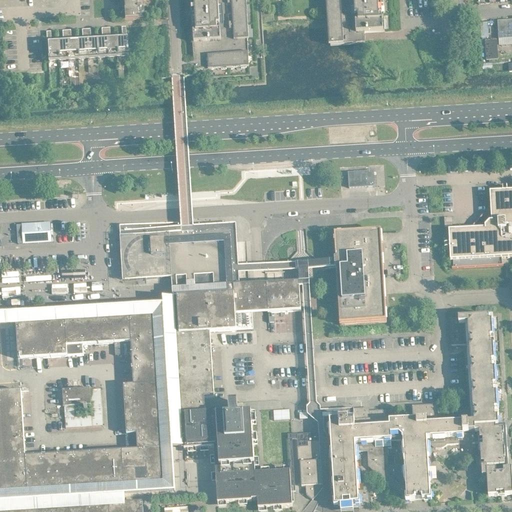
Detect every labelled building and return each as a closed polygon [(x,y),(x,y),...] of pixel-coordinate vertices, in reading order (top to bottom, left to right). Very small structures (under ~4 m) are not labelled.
[(126,9),(145,8),(144,8),(143,0),(126,0),(127,9),(126,9)] [(191,0),(195,69),(250,66),(246,0),(329,0),(332,44),(367,42),(366,32),(386,31),(384,0),(191,0)] [(145,8),(126,9),(126,10),(127,9),(127,19),(126,19),(126,20),(145,18),(144,18),(144,8),(145,8)] [(511,18),(499,19),(500,38),(504,38),(504,37),(511,36),(511,18)] [(489,22),(481,23),(482,37),(490,37),(489,22)] [(118,39),(119,58),(119,57),(129,56),(129,57),(130,57),(128,38),(128,39),(118,40),(118,39)] [(99,40),(98,40),(100,59),(100,58),(109,58),(109,59),(108,39),(108,40),(99,41),(99,40)] [(109,39),(108,39),(109,59),(110,59),(110,58),(119,57),(119,58),(118,39),(118,40),(109,40),(109,39)] [(490,40),(486,40),(488,60),(492,60),(499,59),(498,39),(490,40)] [(89,41),(90,60),(90,59),(99,58),(99,59),(100,59),(98,40),(98,41),(89,42),(89,41)] [(69,42),(70,61),(71,61),(71,60),(80,59),(80,60),(79,41),(79,42),(69,43),(69,42)] [(79,41),(80,60),(80,59),(89,59),(89,60),(90,60),(89,41),(88,41),(88,42),(79,42),(79,41)] [(60,62),(59,42),(59,43),(50,44),(50,43),(49,43),(50,62),(51,62),(51,61),(60,61),(60,62)] [(60,42),(59,42),(60,62),(61,62),(61,61),(70,60),(70,61),(69,42),(69,43),(60,43),(60,42)] [(350,172),(350,188),(375,186),(374,171),(350,172)] [(503,258),(509,257),(511,257),(511,191),(509,191),(509,186),(504,186),(504,191),(504,192),(491,192),(493,221),(491,221),(485,216),(485,215),(484,215),(483,216),(484,216),(480,220),(476,225),(476,229),(450,230),(451,243),(446,243),(446,248),(451,248),(452,260),(454,260),(455,267),(453,268),(505,266),(505,265),(503,265),(503,258)] [(446,217),(446,227),(454,227),(454,217),(446,217)] [(25,225),(18,226),(19,244),(26,243),(39,242),(52,241),(52,236),(55,236),(54,224),(51,225),(51,224),(29,225),(25,226),(25,225)] [(183,233),(122,236),(123,252),(124,252),(126,280),(134,279),(173,277),(174,291),(188,290),(190,290),(189,284),(197,284),(197,289),(203,288),(215,287),(216,286),(235,285),(233,245),(232,230),(231,230),(196,233),(195,225),(183,226),(183,233)] [(338,265),(341,325),(387,322),(385,287),(384,267),(384,261),(382,232),(336,234),(338,261),(338,265)] [(179,298),(174,299),(175,311),(176,323),(177,335),(178,351),(179,375),(181,400),(182,415),(184,415),(186,449),(215,447),(219,503),(253,501),(253,500),(259,499),(260,508),(294,506),(292,471),(257,473),(253,413),(240,414),(239,412),(246,411),(246,403),(239,403),(239,402),(230,403),(231,415),(216,416),(216,413),(207,413),(206,407),(206,398),(216,397),(214,373),(213,356),(214,356),(214,353),(213,354),(213,349),(212,344),(214,344),(214,341),(212,341),(212,333),(218,333),(238,331),(255,330),(254,314),(260,313),(302,311),(301,281),(300,281),(300,282),(268,284),(259,285),(252,285),(241,286),(241,285),(235,285),(216,286),(216,287),(215,287),(203,288),(197,289),(197,284),(189,284),(190,290),(188,290),(188,297),(179,298)] [(23,391),(0,392),(0,493),(29,492),(45,491),(62,490),(77,489),(93,488),(110,487),(126,486),(126,485),(166,483),(164,449),(163,433),(162,416),(161,401),(160,385),(159,377),(159,368),(159,361),(159,352),(158,352),(156,316),(131,318),(116,319),(107,319),(83,321),(67,322),(62,322),(50,323),(34,324),(18,325),(20,359),(36,358),(53,357),(69,356),(85,355),(85,345),(89,345),(89,346),(92,346),(92,345),(108,344),(109,344),(109,345),(112,345),(112,343),(117,343),(117,355),(133,354),(134,370),(135,376),(125,377),(126,386),(125,386),(125,387),(126,403),(128,435),(129,451),(124,451),(108,452),(76,454),(60,455),(59,455),(57,455),(57,449),(34,450),(34,451),(26,452),(26,448),(25,436),(25,424),(24,407),(23,391)] [(299,434),(298,434),(298,439),(299,447),(299,459),(301,459),(303,486),(307,486),(307,494),(313,500),(314,500),(316,502),(319,503),(319,502),(320,502),(320,503),(324,505),(325,505),(325,506),(345,505),(357,504),(359,504),(360,504),(360,492),(359,488),(357,450),(361,449),(369,449),(369,458),(369,462),(403,493),(407,496),(407,500),(410,499),(411,500),(411,501),(415,501),(425,500),(425,499),(429,499),(429,500),(432,500),(432,494),(431,482),(430,471),(430,461),(430,457),(428,439),(429,439),(431,439),(431,441),(432,444),(434,446),(435,447),(437,448),(438,448),(439,448),(441,448),(443,448),(445,447),(447,446),(448,445),(451,444),(460,444),(459,440),(459,437),(465,437),(465,432),(481,431),(481,438),(484,438),(484,442),(485,446),(482,446),(482,454),(483,462),(486,462),(486,466),(483,466),(484,476),(488,476),(489,481),(489,489),(490,496),(498,496),(498,493),(502,492),(506,492),(506,495),(511,494),(511,467),(510,468),(509,458),(509,453),(509,449),(509,448),(508,434),(508,429),(508,428),(507,428),(507,424),(506,424),(504,424),(500,425),(499,417),(496,417),(496,413),(496,409),(499,409),(498,401),(498,393),(495,393),(495,389),(494,385),(497,385),(497,377),(496,369),(493,369),(493,365),(493,361),(496,361),(495,353),(495,345),(492,345),(492,341),(492,337),(494,337),(494,329),(493,321),(491,321),(490,317),(470,318),(466,318),(461,319),(451,319),(453,346),(460,345),(468,345),(468,350),(468,355),(469,360),(470,374),(470,379),(470,384),(471,398),(471,402),(472,408),(473,422),(440,424),(439,404),(426,405),(423,405),(414,406),(414,420),(392,422),(391,417),(385,418),(385,410),(355,412),(355,409),(319,411),(320,433),(299,434)] [(66,406),(67,428),(104,426),(102,389),(92,389),(92,388),(64,390),(65,406),(66,406)]
